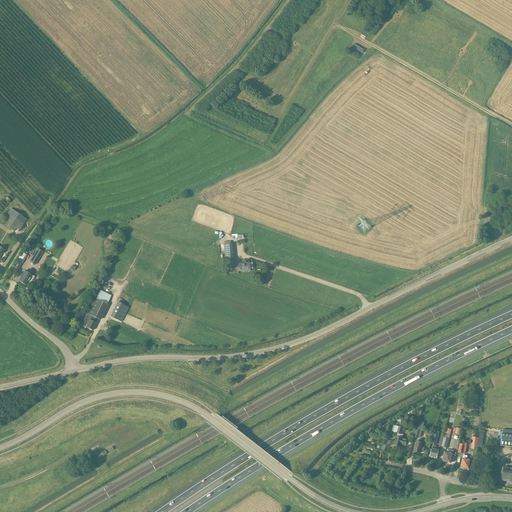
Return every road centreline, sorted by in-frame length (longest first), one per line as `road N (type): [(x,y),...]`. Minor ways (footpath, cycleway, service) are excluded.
road 1 (unclassified): [(69,369),(295,341),(511,240)]
road 2 (motorway): [(511,314),(353,393),(162,511)]
road 3 (tertiary): [(349,511),(312,494),(212,418),(160,395),(96,398),(0,448)]
road 4 (motorway): [(187,511),(359,406),(511,329)]
